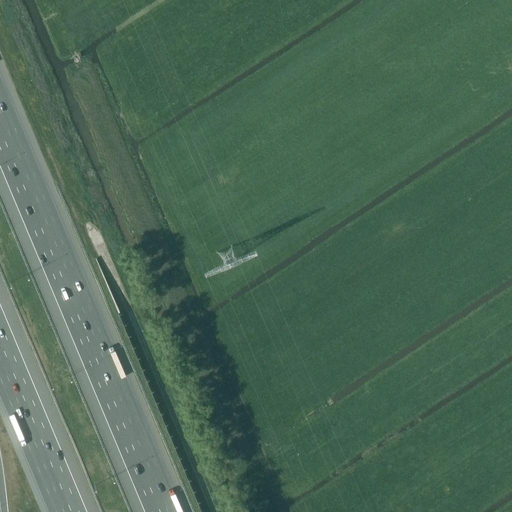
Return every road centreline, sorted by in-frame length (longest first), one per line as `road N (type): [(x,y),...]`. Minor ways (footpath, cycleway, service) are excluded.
road 1 (motorway): [(163,511),(0,120)]
road 2 (motorway): [(0,349),(67,511)]
